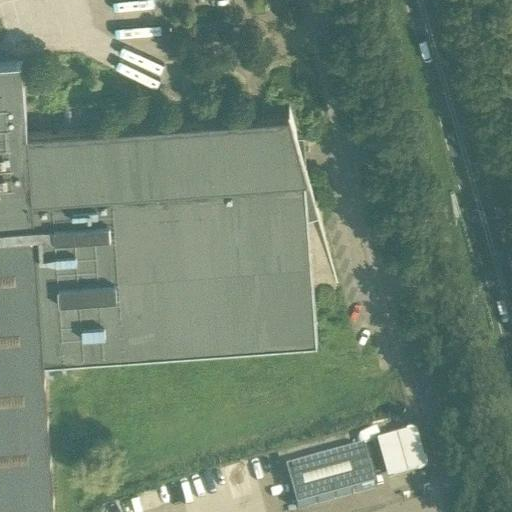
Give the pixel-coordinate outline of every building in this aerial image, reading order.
[(186,42),(227,31),(224,17),(182,27),(186,42)] [(27,133),(22,60),(0,61),(0,511),(55,511),(44,359),(317,339),(308,220),(319,217),(306,167),(303,135),(298,137),(289,105),(288,106),(289,109),(27,133)] [(421,429),(383,440),(394,479),(433,467),(421,429)] [(297,511),(375,489),(364,450),(286,471),(297,511)] [(130,511),(127,500),(111,504),(112,511),(130,511)]
